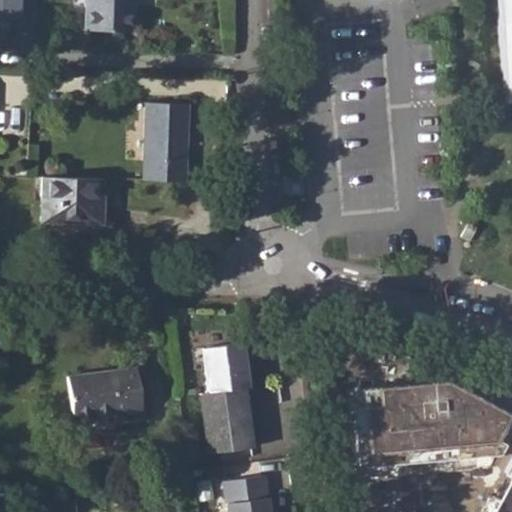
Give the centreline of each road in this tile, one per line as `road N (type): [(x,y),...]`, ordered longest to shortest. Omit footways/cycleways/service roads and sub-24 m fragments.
road 1 (unclassified): [(249,266),(0,267)]
road 2 (unknown): [(150,266),(147,341),(175,511)]
road 3 (residential): [(297,273),(511,342)]
